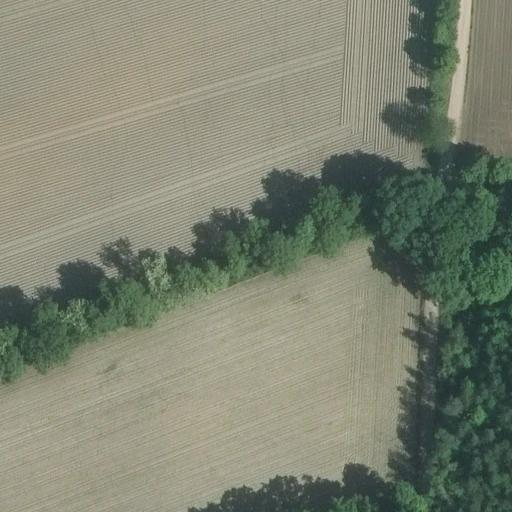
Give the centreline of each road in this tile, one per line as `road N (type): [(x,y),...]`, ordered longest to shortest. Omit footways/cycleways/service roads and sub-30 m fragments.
road 1 (track): [(421,511),(441,193)]
road 2 (track): [(441,193),(462,0)]
